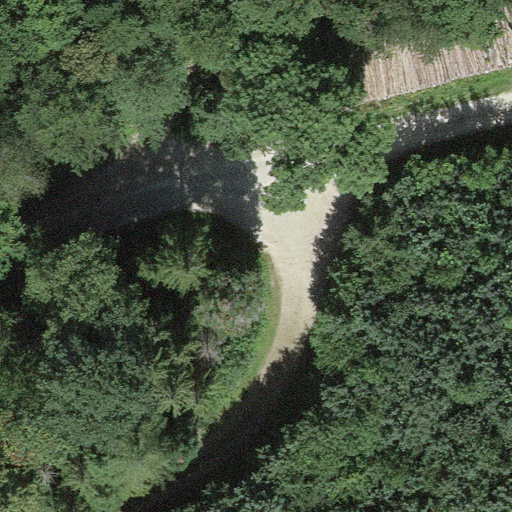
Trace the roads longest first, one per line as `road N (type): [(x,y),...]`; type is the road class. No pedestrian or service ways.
road 1 (track): [(0,253),(511,108)]
road 2 (track): [(284,168),(305,261),(304,316),(280,377),(229,435),(108,511)]
